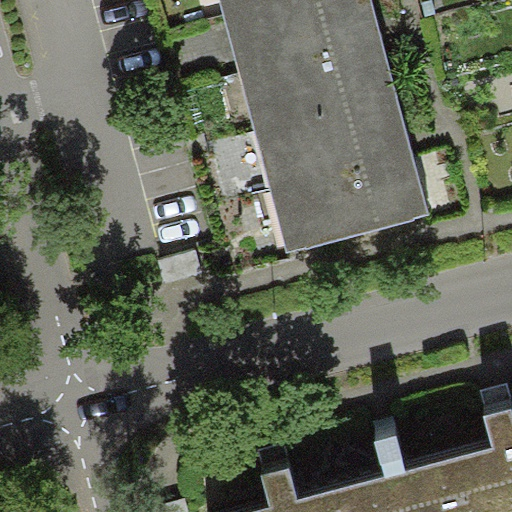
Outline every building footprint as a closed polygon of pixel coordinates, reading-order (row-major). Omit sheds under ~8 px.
[(220,0),(225,17),(286,0),(220,0)] [(383,35),(373,0),(286,0),(225,17),(240,72),(383,35)] [(255,131),(398,94),(383,35),(240,72),(255,131)] [(414,155),(398,94),(255,131),(271,192),(414,155)] [(429,213),(414,155),(271,192),(286,251),(429,213)] [(270,511),(267,511),(511,511),(511,409),(485,416),(494,451),(406,474),(396,435),(377,440),(387,479),(299,502),(290,469),(261,476),(270,511)]
